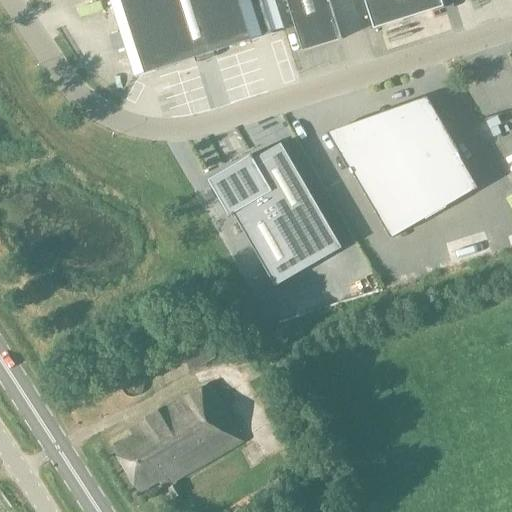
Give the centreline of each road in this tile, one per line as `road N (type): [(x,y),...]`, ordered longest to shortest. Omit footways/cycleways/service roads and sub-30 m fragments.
road 1 (unclassified): [(10,0),(85,103),(116,121),(166,131),(201,127),(511,29)]
road 2 (primary): [(97,511),(0,361)]
